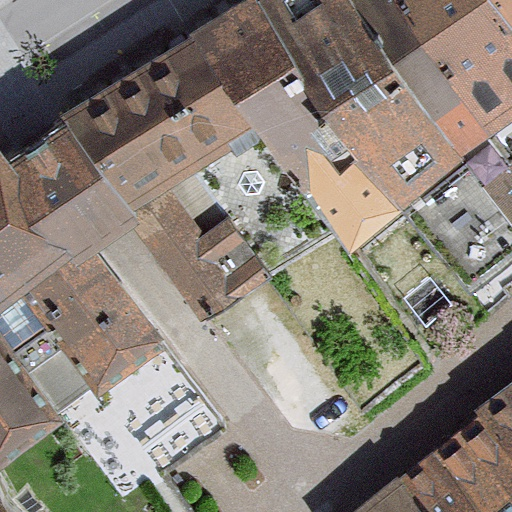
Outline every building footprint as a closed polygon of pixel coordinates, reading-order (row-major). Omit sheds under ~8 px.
[(390,203),(240,0),(222,0),(173,36),(244,132),(329,248),(390,203)] [(511,98),(511,0),(240,0),(390,203),(511,98)] [(244,132),(173,36),(51,112),(120,211),(155,186),(244,132)] [(120,211),(51,112),(11,139),(0,147),(0,168),(60,253),(75,242),(87,234),(111,217),(120,211)] [(60,253),(0,168),(0,446),(41,418),(0,360),(0,292),(7,288),(80,391),(147,343),(75,242),(60,253)] [(155,186),(120,211),(111,217),(169,299),(179,292),(192,310),(220,290),(199,260),(231,238),(215,215),(189,233),(155,186)] [(214,436),(147,343),(80,391),(74,395),(140,489),(162,473),(199,447),(214,436)] [(511,365),(457,407),(462,413),(511,478),(511,365)] [(511,511),(511,478),(462,413),(419,447),(466,511),(511,511)] [(466,511),(419,447),(379,478),(404,511),(466,511)] [(404,511),(379,478),(332,511),(404,511)]
